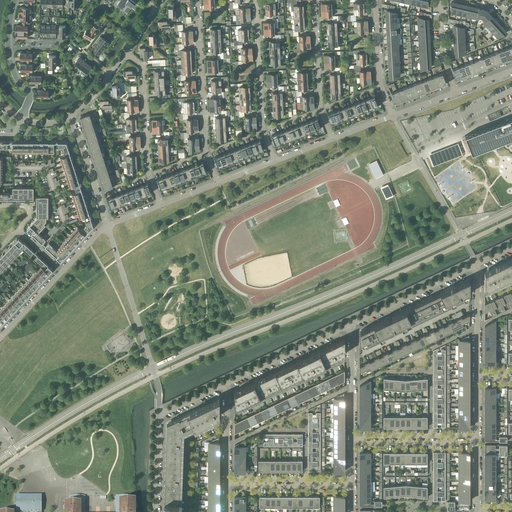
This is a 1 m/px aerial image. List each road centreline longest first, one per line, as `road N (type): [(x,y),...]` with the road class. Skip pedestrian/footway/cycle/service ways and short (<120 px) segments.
road 1 (unclassified): [(159,416),(154,372),(106,226)]
road 2 (unclassified): [(218,182),(205,152),(197,0)]
road 3 (residential): [(275,160),(263,131),(255,0)]
road 4 (residential): [(160,205),(147,170),(141,67),(126,53)]
road 5 (residential): [(330,138),(319,109),(313,0)]
road 6 (residential): [(350,324),(476,264)]
road 7 (residential): [(225,385),(350,324)]
road 8 (residential): [(14,0),(8,49),(30,93),(19,119)]
